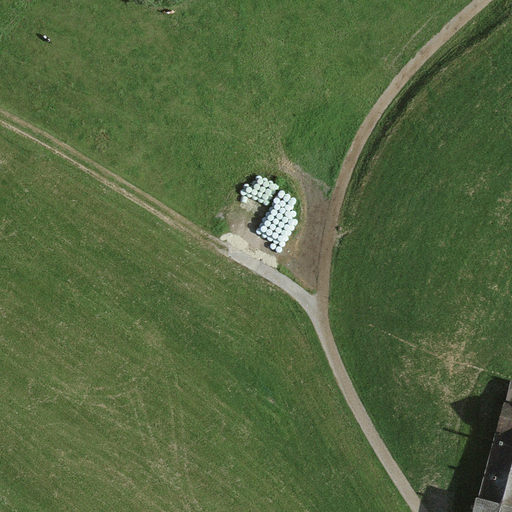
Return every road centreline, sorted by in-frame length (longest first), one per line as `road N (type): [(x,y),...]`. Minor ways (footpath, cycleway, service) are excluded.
road 1 (track): [(420,511),(351,396),(319,317),(357,127),(480,0)]
road 2 (track): [(319,317),(77,154),(0,116)]
